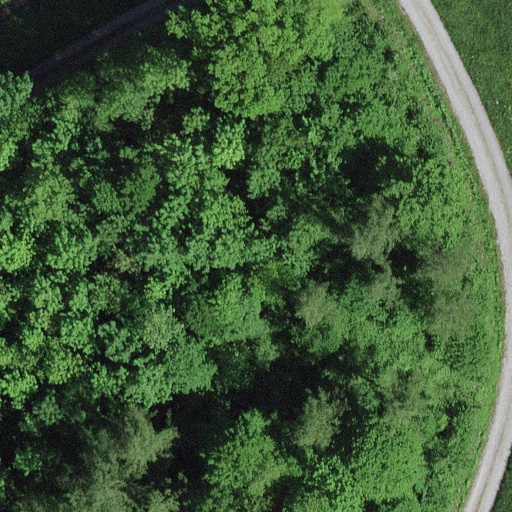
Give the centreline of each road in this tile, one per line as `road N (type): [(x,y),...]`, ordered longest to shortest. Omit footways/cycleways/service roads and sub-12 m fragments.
road 1 (track): [(511,238),(478,129),(422,0)]
road 2 (track): [(190,0),(88,44),(0,96)]
